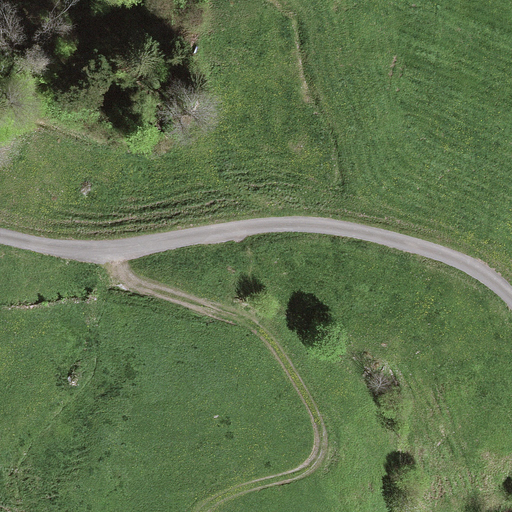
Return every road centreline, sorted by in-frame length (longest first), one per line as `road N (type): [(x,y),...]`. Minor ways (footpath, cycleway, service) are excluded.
road 1 (unclassified): [(511,306),(465,263),(353,229),(271,222),(94,250),(0,233)]
road 2 (track): [(94,250),(125,284),(246,324),(276,343),(320,437),(321,464),(203,511)]
